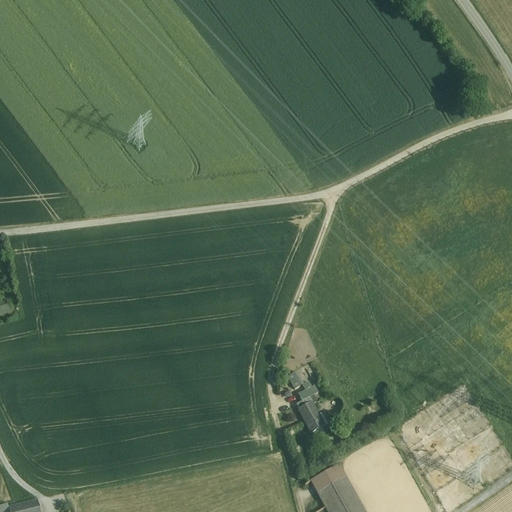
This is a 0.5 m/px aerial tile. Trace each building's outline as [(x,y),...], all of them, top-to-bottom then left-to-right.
[(301,375),(290,380),(293,385),(303,380),(301,375)] [(314,387),(298,396),(302,403),(318,394),(314,387)] [(312,404),(299,412),(311,435),(313,434),(322,429),(323,428),(317,417),(319,416),(312,404)] [(327,426),(321,414),(319,416),(317,417),(323,428),(327,426)] [(322,429),(313,434),(316,440),(325,435),(322,429)] [(331,472),(311,483),(314,488),(318,495),(346,479),(342,472),(334,477),(331,472)] [(364,511),(346,479),(318,495),(327,511),(364,511)] [(40,511),(38,501),(8,508),(9,511),(40,511)]
